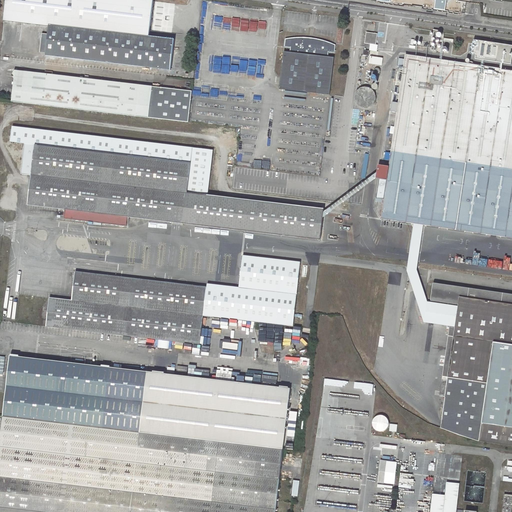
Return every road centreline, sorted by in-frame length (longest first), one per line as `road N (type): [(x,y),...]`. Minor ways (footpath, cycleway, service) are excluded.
road 1 (unknown): [(313,253),(393,271),(385,360),(427,398)]
road 2 (unknown): [(0,337),(217,363)]
road 3 (unknown): [(48,258),(206,275),(230,264),(236,241)]
road 4 (unknown): [(0,59),(202,79)]
road 5 (unclassified): [(315,0),(511,29)]
road 6 (unknown): [(53,222),(236,241)]
